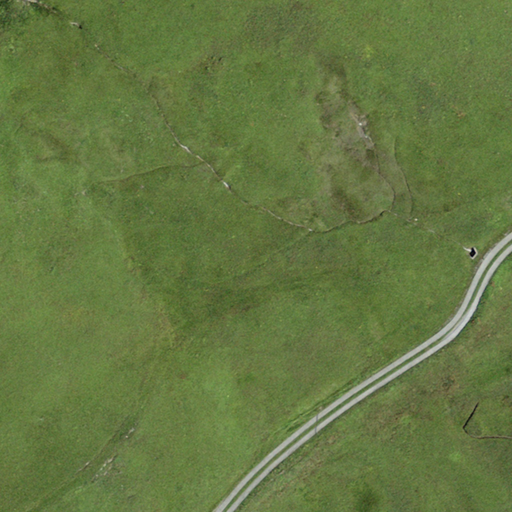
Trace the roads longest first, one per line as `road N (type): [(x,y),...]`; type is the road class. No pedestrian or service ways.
road 1 (track): [(225,511),(297,440),(441,341)]
road 2 (unclassified): [(441,341),(511,243)]
